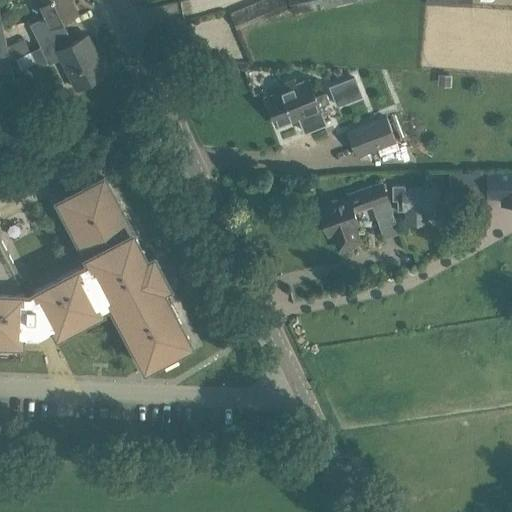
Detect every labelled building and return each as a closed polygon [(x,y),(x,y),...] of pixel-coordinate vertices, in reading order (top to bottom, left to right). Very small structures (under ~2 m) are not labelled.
[(40,46),(68,32),(62,21),(77,14),(69,0),(36,0),(45,17),(30,24),(40,45),(39,46),(40,46)] [(260,0),(230,13),(236,29),(291,6),(293,14),(342,4),(342,3),(357,0),(260,0)] [(8,48),(7,48),(2,22),(0,22),(0,70),(11,68),(10,62),(10,61),(8,48)] [(10,61),(10,62),(14,60),(15,62),(17,61),(22,70),(37,63),(39,67),(48,62),(49,64),(61,58),(76,89),(107,73),(88,35),(73,42),(68,32),(40,46),(40,47),(31,52),(29,52),(24,40),(7,48),(8,48),(10,61)] [(344,77),(327,84),(333,104),(350,97),(358,94),(352,75),(344,77)] [(308,80),(295,85),(294,80),(278,87),(280,92),(267,97),(277,125),(299,117),(305,132),(326,124),(319,107),(330,103),(326,92),(315,96),(308,80)] [(397,142),(386,115),(346,130),(357,157),(397,142)] [(511,176),(490,177),(491,203),(508,203),(508,196),(511,196),(511,176)] [(0,341),(9,341),(9,334),(39,335),(56,327),(56,326),(66,321),(69,328),(102,310),(99,304),(109,298),(146,368),(164,358),(163,356),(174,351),(174,352),(192,343),(177,314),(171,316),(166,306),(171,303),(157,276),(164,273),(155,256),(142,262),(137,252),(142,249),(133,232),(132,233),(127,223),(128,222),(119,205),(118,205),(112,195),(114,195),(105,177),(58,202),(90,261),(34,290),(34,291),(30,293),(25,293),(18,292),(19,285),(24,282),(0,237),(0,341)] [(390,212),(391,212),(382,180),(366,186),(367,187),(347,195),(348,198),(319,208),(329,234),(333,233),(339,249),(360,241),(354,225),(358,224),(355,215),(364,212),(362,207),(374,203),(378,216),(383,231),(394,227),(390,212)] [(429,227),(429,212),(441,212),(440,187),(439,187),(439,180),(423,181),(423,187),(402,187),(402,198),(397,198),(397,211),(402,211),(402,213),(405,213),(405,226),(429,227)] [(469,207),(484,207),(485,185),(453,184),(452,198),(469,198),(469,207)]
